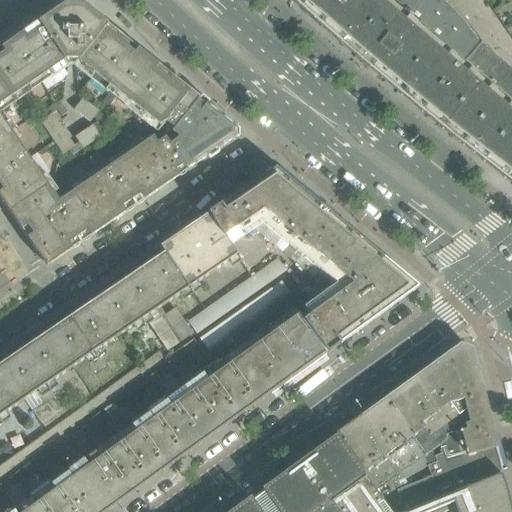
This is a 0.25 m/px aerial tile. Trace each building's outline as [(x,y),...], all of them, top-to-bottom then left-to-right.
[(511,72),(481,46),(482,45),(476,36),(461,18),(444,0),(288,0),(300,10),(317,25),(340,46),(381,81),(421,114),(484,164),(511,185),(511,72)] [(148,59),(122,39),(82,7),(64,7),(38,24),(64,64),(65,63),(77,64),(118,96),(148,59)] [(64,64),(38,24),(37,24),(38,25),(0,50),(0,81),(13,100),(64,64)] [(199,100),(173,79),(148,59),(118,96),(159,129),(165,124),(173,131),(198,100),(199,100)] [(0,118),(0,108),(13,100),(0,81),(0,141),(11,134),(0,118)] [(235,129),(198,100),(173,131),(171,134),(178,140),(170,147),(187,172),(235,139),(235,129)] [(79,117),(87,106),(82,102),(81,102),(73,112),(79,117)] [(66,116),(59,104),(53,108),(57,114),(61,120),(66,116)] [(84,121),(92,110),(87,106),(79,117),(84,121)] [(52,117),(57,114),(53,108),(42,115),(46,120),(51,116),(52,117)] [(93,120),(98,115),(92,110),(84,121),(89,125),(93,120)] [(108,123),(98,115),(93,120),(96,125),(100,131),(104,128),(108,123)] [(43,130),(55,122),(52,117),(51,116),(46,120),(40,124),(43,130)] [(47,135),(59,128),(55,122),(43,130),(47,135)] [(108,134),(104,128),(100,131),(96,125),(92,128),(99,140),(108,134)] [(51,141),(62,133),(59,128),(47,135),(51,141)] [(99,140),(92,128),(86,132),(94,144),(99,140)] [(94,144),(86,132),(80,136),(88,147),(94,144)] [(55,146),(66,138),(62,133),(51,141),(55,146)] [(47,187),(29,161),(11,134),(0,141),(0,200),(8,213),(47,187)] [(88,147),(80,136),(75,140),(78,145),(82,152),(88,147)] [(58,152),(70,144),(66,138),(55,146),(58,152)] [(187,172),(170,147),(165,140),(156,145),(152,139),(81,187),(107,227),(162,189),(162,188),(177,178),(177,179),(187,172)] [(68,153),(74,149),(73,149),(70,144),(58,152),(62,157),(68,153)] [(82,152),(78,145),(73,149),(74,149),(68,153),(72,159),(82,152)] [(339,346),(376,319),(418,289),(275,170),(221,207),(220,206),(218,208),(235,232),(246,224),(313,280),(319,273),(336,287),(313,303),(317,309),(305,318),(330,353),(340,346),(339,346)] [(52,264),(107,227),(81,187),(58,203),(47,187),(8,213),(42,263),(52,264)] [(180,235),(160,248),(189,289),(235,257),(208,216),(190,228),(188,230),(190,233),(183,238),(180,235)] [(0,417),(19,405),(35,394),(66,373),(82,362),(114,340),(127,331),(130,329),(154,312),(160,320),(150,327),(160,342),(167,352),(192,335),(185,326),(175,310),(165,316),(160,309),(164,306),(189,289),(160,248),(140,262),(142,266),(135,271),(132,267),(122,274),(96,292),(91,295),(86,299),(82,301),(48,325),(43,328),(38,332),(34,334),(1,357),(0,357),(0,417)] [(285,273),(277,261),(270,266),(279,278),(285,273)] [(279,278),(270,266),(263,271),(272,283),(279,278)] [(272,283),(263,271),(257,276),(265,288),(272,283)] [(265,288),(257,276),(250,281),(258,293),(265,288)] [(258,293),(250,281),(243,286),(251,297),(258,293)] [(289,296),(281,284),(272,289),(281,302),(285,299),(289,296)] [(251,297),(243,286),(236,290),(244,302),(251,297)] [(281,302),(272,289),(264,295),(273,308),(281,302)] [(244,302),(236,290),(229,295),(237,307),(244,302)] [(237,307),(229,295),(222,300),(230,312),(237,307)] [(273,308),(264,295),(256,301),(265,314),(273,308)] [(108,511),(326,355),(302,322),(285,299),(281,302),(273,308),(265,314),(256,320),(250,324),(243,329),(236,334),(229,339),(242,357),(26,511),(108,511)] [(230,312),(222,300),(215,305),(224,317),(230,312)] [(265,314),(256,301),(248,307),(256,320),(265,314)] [(224,317),(215,305),(208,310),(217,322),(224,317)] [(256,320),(248,307),(241,312),(250,324),(256,320)] [(217,322),(208,310),(205,312),(201,315),(210,326),(217,322)] [(250,324),(241,312),(234,317),(243,329),(250,324)] [(210,326),(201,315),(195,319),(203,331),(210,326)] [(243,329),(234,317),(227,321),(236,334),(243,329)] [(203,331),(195,319),(188,324),(196,336),(203,331)] [(236,334),(227,321),(220,326),(229,339),(236,334)] [(229,339),(220,326),(213,331),(222,344),(229,339)] [(222,344),(213,331),(206,336),(215,349),(222,344)] [(215,349),(206,336),(199,341),(208,354),(215,349)] [(417,378),(385,402),(425,458),(432,453),(439,447),(448,441),(447,437),(456,435),(449,425),(465,413),(460,391),(479,386),(470,351),(460,347),(417,378)] [(442,456),(434,458),(432,453),(425,458),(401,476),(376,493),(381,498),(387,506),(391,511),(405,511),(423,505),(500,473),(501,473),(501,472),(502,472),(481,391),(479,386),(460,391),(465,413),(468,425),(464,427),(465,432),(456,435),(447,437),(448,441),(439,447),(442,456)] [(358,421),(336,437),(376,493),(401,476),(425,458),(385,402),(360,420),(358,421)] [(250,499),(232,511),(448,511),(456,509),(456,511),(510,511),(503,482),(502,482),(501,478),(501,476),(424,507),(411,511),(391,511),(387,506),(381,498),(376,493),(336,437),(335,438),(335,437),(261,491),(263,494),(252,502),(250,499)]
